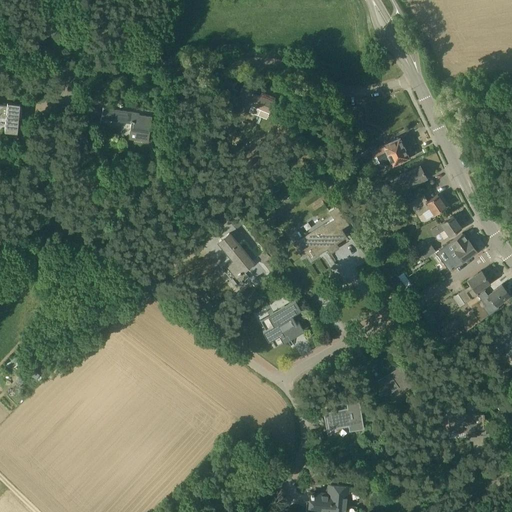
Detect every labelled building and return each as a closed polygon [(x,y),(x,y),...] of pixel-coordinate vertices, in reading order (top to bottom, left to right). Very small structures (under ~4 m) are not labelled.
[(276,97),(262,91),(259,96),(254,94),(254,93),(253,93),(256,87),(244,82),(236,103),(246,107),(247,103),(252,105),(269,112),(273,102),(276,97)] [(19,107),(0,104),(0,116),(5,117),(4,130),(17,131),(19,107)] [(356,119),(357,107),(342,106),(341,119),(356,119)] [(152,118),(133,115),(133,113),(103,107),(101,118),(131,123),(129,130),(149,133),(152,118)] [(89,142),(90,134),(83,133),(82,140),(89,142)] [(405,145),(405,144),(409,142),(409,141),(406,134),(383,145),(382,146),(382,145),(381,145),(382,146),(371,151),(370,150),(365,152),(368,159),(371,158),(371,156),(375,154),(385,149),(386,151),(394,148),(395,150),(405,145)] [(371,156),(371,158),(374,164),(379,162),(389,157),(393,165),(415,154),(411,146),(407,148),(405,145),(395,150),(394,148),(386,151),(385,149),(375,154),(371,156)] [(256,146),(238,156),(244,166),(261,156),(256,146)] [(420,166),(406,173),(406,172),(398,177),(389,181),(392,187),(401,182),(408,178),(412,185),(426,178),(420,166)] [(437,194),(427,201),(424,196),(409,203),(418,215),(430,208),(434,214),(446,206),(437,194)] [(341,228),(349,224),(338,206),(329,212),(334,219),(324,226),(327,230),(303,246),(300,241),(294,245),(296,249),(302,257),(308,253),(311,259),(321,253),(320,252),(324,249),(325,250),(327,249),(330,253),(339,247),(335,242),(338,240),(338,241),(346,236),(341,228)] [(460,228),(459,226),(460,225),(457,222),(457,223),(452,216),(431,230),(435,236),(445,229),(449,235),(460,228)] [(394,227),(391,221),(385,224),(388,229),(394,227)] [(211,233),(219,227),(215,223),(208,228),(211,233)] [(476,251),(468,240),(467,240),(462,233),(450,242),(455,249),(454,250),(444,258),(447,262),(452,269),(476,251)] [(229,234),(219,242),(234,260),(228,266),(236,275),(239,273),(239,274),(241,272),(253,262),(229,234)] [(435,251),(430,243),(420,251),(416,253),(421,261),(435,251)] [(385,254),(381,249),(371,256),(379,267),(383,264),(380,258),(385,254)] [(265,251),(262,253),(258,256),(272,273),(275,270),(268,262),(271,259),(265,251)] [(477,295),(485,290),(483,286),(489,282),(481,271),(468,279),(473,287),(467,291),(465,289),(458,293),(465,303),(477,295)] [(397,277),(392,281),(398,291),(404,287),(397,277)] [(390,284),(382,290),(387,297),(395,291),(390,284)] [(510,295),(501,284),(489,294),(493,301),(488,305),(486,302),(474,312),(480,319),(510,295)] [(260,320),(265,328),(271,338),(275,345),(290,336),(285,328),(295,322),(300,330),(301,330),(303,329),(298,320),(296,322),(291,314),(300,309),(295,300),(260,320)] [(428,310),(423,314),(431,326),(436,322),(428,310)] [(511,333),(501,343),(508,352),(504,356),(511,364),(511,363),(511,333)] [(27,365),(23,362),(19,366),(18,367),(22,370),(23,369),(27,365)] [(401,368),(394,373),(395,374),(391,377),(388,373),(376,382),(386,395),(397,387),(400,393),(412,384),(401,368)] [(511,400),(500,411),(505,416),(511,409),(511,400)] [(358,401),(352,402),(347,402),(348,409),(337,411),(337,409),(331,410),(330,409),(328,410),(328,411),(325,411),(328,426),(338,425),(349,423),(351,430),(363,428),(358,401)] [(443,416),(449,416),(450,426),(447,426),(448,431),(449,431),(449,436),(475,435),(486,435),(486,430),(484,430),(483,418),(484,418),(484,416),(483,413),(477,414),(465,415),(465,407),(443,408),(443,416)] [(348,494),(349,486),(331,485),(330,495),(313,493),(311,493),(310,495),(311,495),(311,500),(309,500),(308,510),(328,511),(346,511),(347,507),(348,494)]
